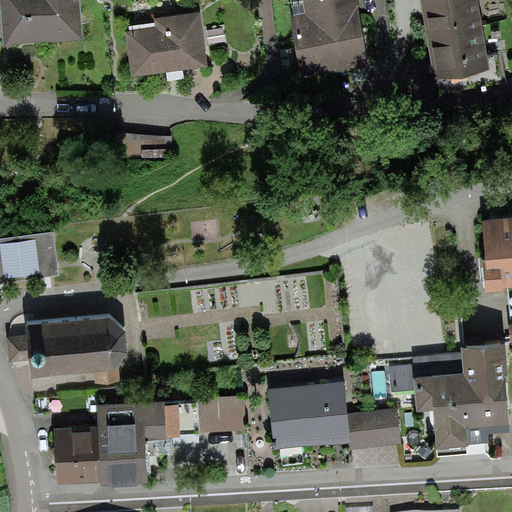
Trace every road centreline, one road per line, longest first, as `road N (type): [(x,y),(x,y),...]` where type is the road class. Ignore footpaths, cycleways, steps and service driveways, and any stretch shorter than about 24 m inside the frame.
road 1 (residential): [(0,312),(29,300),(275,261),(401,210),(511,184)]
road 2 (residential): [(0,102),(250,116),(511,78)]
road 3 (residential): [(30,493),(511,465)]
road 4 (residential): [(0,373),(30,493)]
